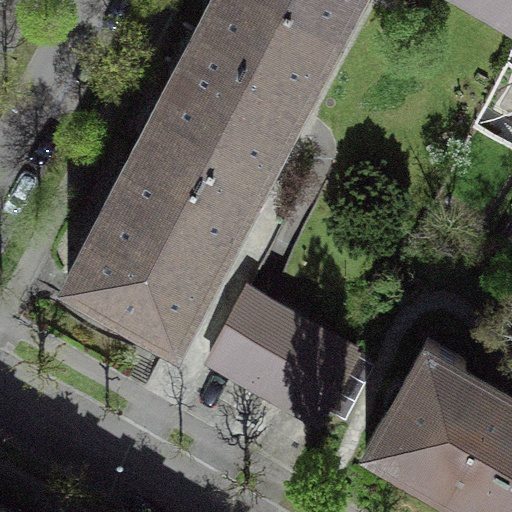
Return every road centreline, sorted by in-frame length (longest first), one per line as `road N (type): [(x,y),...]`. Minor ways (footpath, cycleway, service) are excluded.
road 1 (residential): [(215,511),(0,391)]
road 2 (residential): [(0,187),(98,0)]
